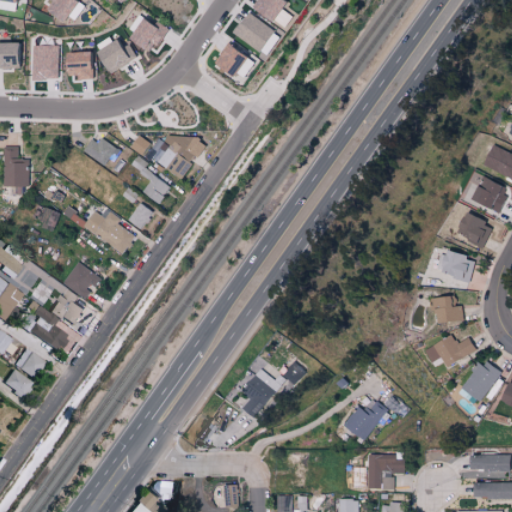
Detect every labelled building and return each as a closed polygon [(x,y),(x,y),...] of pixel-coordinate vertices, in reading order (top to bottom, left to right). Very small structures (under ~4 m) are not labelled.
[(0,0),(0,9),(24,10),(24,0),(0,0)] [(72,24),(87,0),(86,0),(55,0),(50,8),(72,24)] [(284,1),(282,0),(255,0),(251,7),(284,28),(292,15),(280,7),(284,1)] [(279,35),(246,10),(231,31),(264,55),(279,35)] [(133,38),(157,54),(171,32),(146,16),(133,38)] [(115,45),(111,38),(98,45),(102,52),(115,45)] [(126,39),(103,52),(116,73),(138,59),(126,39)] [(27,45),(1,43),(1,69),(26,69),(27,45)] [(212,65),(232,76),(244,55),(224,44),(212,65)] [(59,46),(33,46),(34,80),(60,80),(59,46)] [(97,53),(70,54),(71,76),(80,76),(80,80),(98,79),(97,53)] [(206,144),(194,137),(166,134),(165,137),(159,147),(156,147),(149,158),(179,176),(184,176),(190,167),(191,157),(198,158),(206,144)] [(130,147),(141,154),(149,142),(138,135),(130,147)] [(97,142),(90,138),(82,151),(104,165),(109,156),(114,159),(120,150),(100,137),(97,142)] [(482,166),(511,177),(511,152),(490,145),(482,166)] [(2,185),(28,185),(28,168),(27,168),(27,158),(18,158),(18,146),(3,146),(2,185)] [(141,171),(151,180),(142,191),(157,203),(170,187),(145,166),(141,171)] [(498,212),(507,187),(482,177),(478,186),(475,184),(468,200),(498,212)] [(145,229),(153,210),(136,203),(128,223),(145,229)] [(52,230),(59,213),(45,208),(39,225),(52,230)] [(82,225),(121,253),(134,235),(116,223),(119,219),(105,209),(100,215),(93,210),(82,225)] [(453,235),(483,246),(490,227),(483,224),(484,220),(462,211),(453,235)] [(0,267),(11,276),(21,263),(0,247),(0,267)] [(475,259),(443,250),(436,272),(468,281),(475,259)] [(84,296),(96,272),(74,261),(62,285),(84,296)] [(15,301),(8,297),(14,287),(0,278),(0,317),(4,320),(15,301)] [(49,311),(72,324),(81,308),(59,295),(49,311)] [(462,320),(461,305),(455,306),(454,295),(431,296),(432,321),(462,320)] [(21,326),(57,349),(67,333),(53,324),(56,318),(43,309),(35,321),(27,317),(21,326)] [(0,353),(10,338),(0,330),(0,353)] [(474,350),(467,337),(456,343),(451,334),(424,349),(433,366),(443,361),(445,366),(474,350)] [(44,361),(25,347),(14,363),(32,377),(44,361)] [(480,360),(461,389),(481,402),(499,372),(480,360)] [(294,393),(304,368),(289,362),(283,377),(287,378),(283,389),(294,393)] [(32,382),(12,368),(0,383),(20,398),(32,382)] [(240,408),(252,418),(279,384),(260,369),(242,391),(249,397),(240,408)] [(511,373),(499,400),(511,405),(511,373)] [(343,427),(365,441),(385,407),(374,400),(368,411),(356,404),(343,427)] [(211,425),(204,422),(197,438),(204,441),(211,425)] [(394,454),(367,454),(367,489),(392,489),(392,474),(404,474),(404,459),(394,459),(394,454)] [(510,469),(509,454),(466,455),(467,470),(510,469)] [(511,498),(511,492),(511,482),(471,482),(470,497),(511,498)] [(222,485),(223,506),(237,505),(237,485),(222,485)] [(168,487),(158,486),(157,496),(167,498),(168,487)] [(128,511),(150,511),(148,510),(156,500),(145,491),(128,511)] [(276,511),(292,511),(292,495),(276,496),(276,511)] [(148,496),(161,505),(165,501),(174,507),(170,511),(142,511),(138,509),(148,496)] [(337,511),(357,511),(357,499),(338,499),(337,511)] [(380,511),(404,511),(405,503),(381,502),(380,511)]
